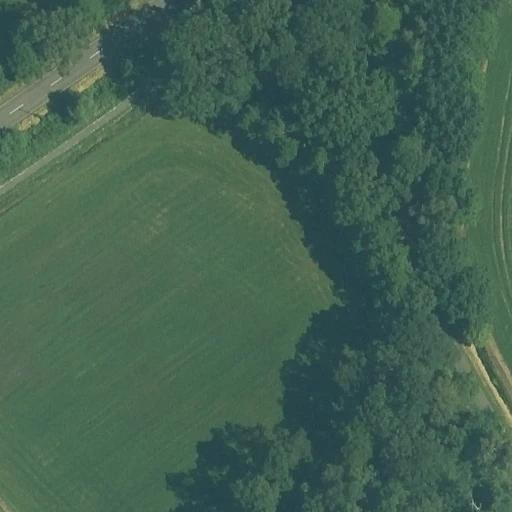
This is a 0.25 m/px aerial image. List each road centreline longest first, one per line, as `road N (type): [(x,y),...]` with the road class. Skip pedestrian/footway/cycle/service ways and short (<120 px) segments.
road 1 (residential): [(511,453),(434,317),(394,215),(370,122),(353,0)]
road 2 (secondary): [(0,121),(176,0)]
